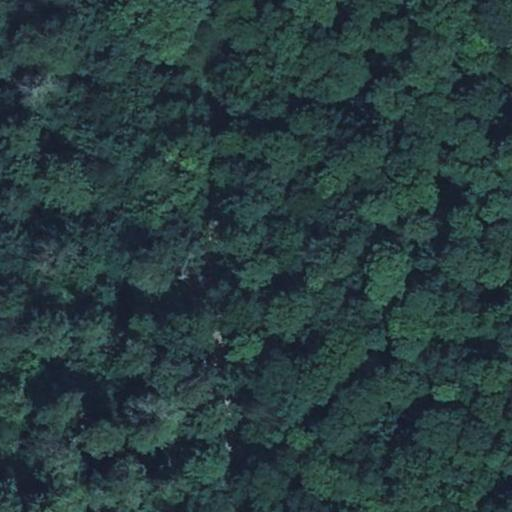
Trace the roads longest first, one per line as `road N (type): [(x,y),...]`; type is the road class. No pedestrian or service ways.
road 1 (track): [(200,61),(233,511)]
road 2 (track): [(408,0),(200,61)]
